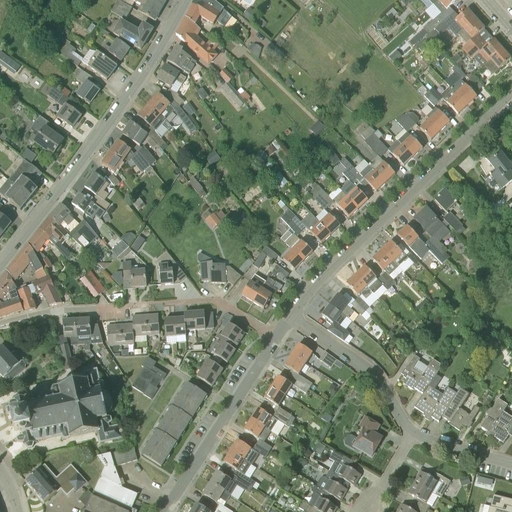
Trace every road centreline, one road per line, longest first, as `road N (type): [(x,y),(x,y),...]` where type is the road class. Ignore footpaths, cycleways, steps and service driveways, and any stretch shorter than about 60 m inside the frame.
road 1 (residential): [(0,263),(140,77),(185,0)]
road 2 (residential): [(289,315),(311,283),(511,94)]
road 3 (residential): [(163,511),(274,335)]
road 4 (residential): [(413,432),(377,377),(289,315)]
road 5 (residential): [(147,304),(0,324)]
